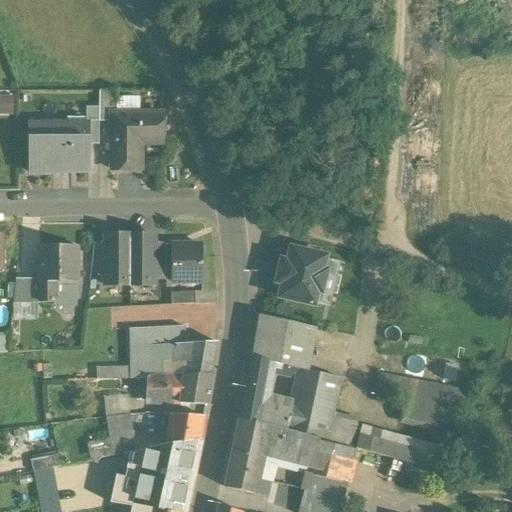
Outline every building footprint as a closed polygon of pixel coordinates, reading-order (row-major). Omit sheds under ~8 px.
[(116,114),(116,92),(98,92),(98,121),(98,122),(111,122),(111,114),(116,114)] [(30,106),(15,106),(16,118),(30,118),(30,106)] [(116,114),(111,114),(111,122),(111,170),(141,170),(141,144),(162,144),(162,114),(116,114)] [(98,121),(86,121),(86,126),(87,126),(87,145),(98,145),(98,122),(98,121)] [(86,126),(50,126),(50,131),(33,131),(33,126),(31,126),(31,174),(52,173),(52,171),(87,170),(87,145),(87,126),(86,126)] [(129,236),(106,236),(106,247),(105,247),(105,280),(105,286),(129,286),(129,236)] [(153,236),(129,236),(129,286),(153,286),(153,280),(153,247),(153,236)] [(201,246),(171,246),(170,266),(170,283),(201,282),(201,246)] [(105,247),(93,247),(89,279),(105,280),(105,247)] [(165,247),(153,247),(153,280),(165,280),(165,271),(165,266),(165,247)] [(76,248),(40,248),(39,264),(33,264),(33,274),(39,274),(39,281),(39,284),(40,284),(39,304),(53,304),(54,284),(76,284),(76,248)] [(323,259),(291,251),(288,265),(282,263),(278,282),(284,283),(281,297),(312,304),(316,290),(319,291),(324,273),(320,272),(323,259)] [(30,280),(15,280),(13,304),(30,304),(30,280)] [(39,281),(30,280),(30,304),(37,304),(39,304),(40,284),(39,284),(39,281)] [(76,284),(54,284),(53,304),(76,304),(76,284)] [(194,293),(170,294),(170,305),(183,305),(195,305),(194,293)] [(30,304),(13,304),(13,320),(37,320),(37,304),(30,304)] [(195,305),(183,305),(183,315),(207,315),(207,305),(195,305)] [(314,330),(257,318),(251,358),(284,368),(296,371),(307,373),(314,330)] [(185,329),(129,331),(130,369),(130,380),(134,379),(182,377),(211,376),(216,343),(185,345),(185,329)] [(51,366),(42,366),(43,380),(51,380),(51,366)] [(130,369),(96,371),(96,381),(130,380),(130,369)] [(307,373),(296,371),(287,407),(285,430),(325,440),(331,413),(339,379),(307,373)] [(270,376),(248,372),(240,421),(255,425),(256,423),(285,430),(287,407),(265,403),(270,376)] [(211,376),(182,377),(179,404),(206,406),(211,376)] [(182,377),(134,379),(135,402),(146,402),(179,404),(182,377)] [(468,394),(382,377),(379,396),(406,402),(439,409),(463,414),(468,394)] [(439,409),(406,402),(400,420),(435,428),(439,409)] [(61,407),(48,409),(50,420),(63,418),(61,407)] [(463,414),(439,409),(435,428),(458,434),(463,414)] [(357,419),(331,413),(325,440),(324,444),(350,450),(357,419)] [(130,416),(106,418),(109,440),(112,457),(129,454),(135,453),(133,435),(130,416)] [(204,418),(169,416),(168,437),(168,445),(200,441),(204,418)] [(255,425),(240,421),(235,444),(225,488),(254,495),(257,479),(261,453),(310,466),(318,443),(316,440),(255,425)] [(452,454),(362,426),(356,445),(355,450),(446,474),(452,454)] [(157,436),(133,435),(135,453),(144,451),(158,448),(157,436)] [(168,437),(157,436),(158,448),(168,445),(168,437)] [(27,444),(32,461),(59,453),(54,437),(27,444)] [(109,440),(97,442),(100,459),(112,457),(109,440)] [(131,504),(155,510),(164,511),(184,511),(200,441),(168,445),(158,448),(144,451),(131,504)] [(324,444),(318,443),(310,466),(303,491),(300,506),(298,511),(337,511),(354,451),(324,444)] [(154,511),(155,510),(131,504),(144,451),(135,453),(129,454),(125,479),(116,476),(110,501),(131,506),(130,511),(154,511)] [(57,456),(30,461),(32,473),(59,468),(57,456)] [(303,491),(257,479),(254,495),(300,506),(303,491)]
